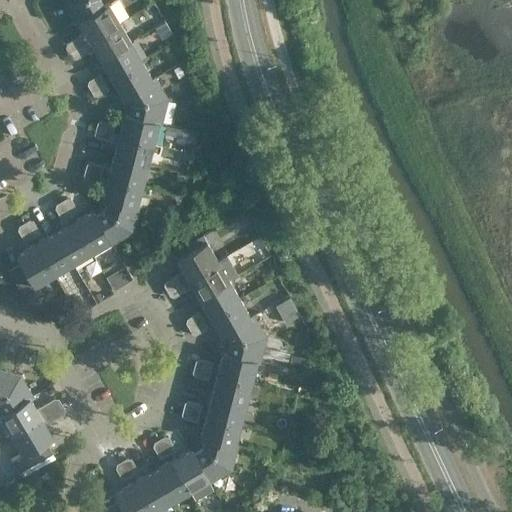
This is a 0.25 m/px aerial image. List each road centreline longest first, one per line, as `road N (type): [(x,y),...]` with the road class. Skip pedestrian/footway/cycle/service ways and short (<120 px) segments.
road 1 (tertiary): [(464,511),(279,120),(241,0)]
road 2 (residential): [(53,341),(91,427),(118,435),(149,422),(171,355),(144,297)]
road 3 (residential): [(0,229),(57,181),(68,159),(70,114),(27,16),(28,0)]
